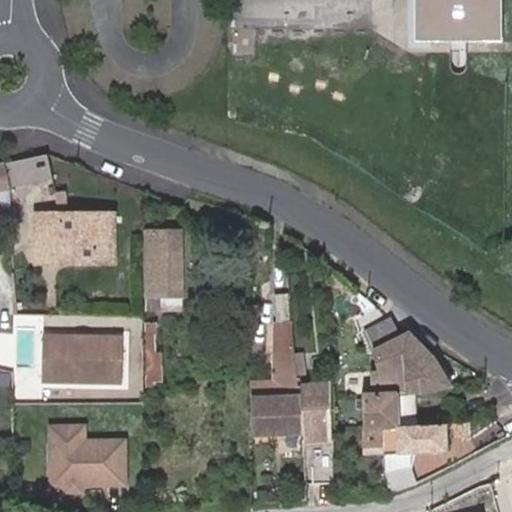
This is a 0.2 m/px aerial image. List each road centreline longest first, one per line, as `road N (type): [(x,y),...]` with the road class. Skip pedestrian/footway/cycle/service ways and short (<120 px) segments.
road 1 (residential): [(511,363),(307,218),(89,130),(38,99)]
road 2 (residential): [(511,449),(414,500),(370,511)]
